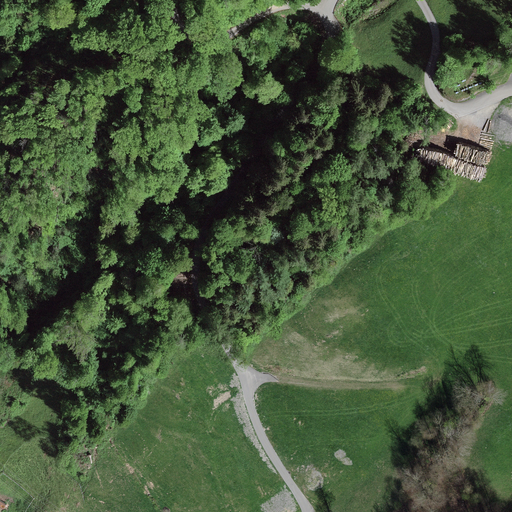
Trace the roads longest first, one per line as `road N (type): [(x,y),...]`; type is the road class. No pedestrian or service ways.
road 1 (unclassified): [(325,12),(337,45),(258,141),(193,259),(198,298),(306,511)]
road 2 (track): [(244,380),(407,382),(462,362)]
road 3 (unclassified): [(161,0),(165,24),(191,42),(221,38),(279,7),(325,12)]
road 4 (unclassified): [(421,0),(435,31),(435,98),(461,108),(511,91)]
